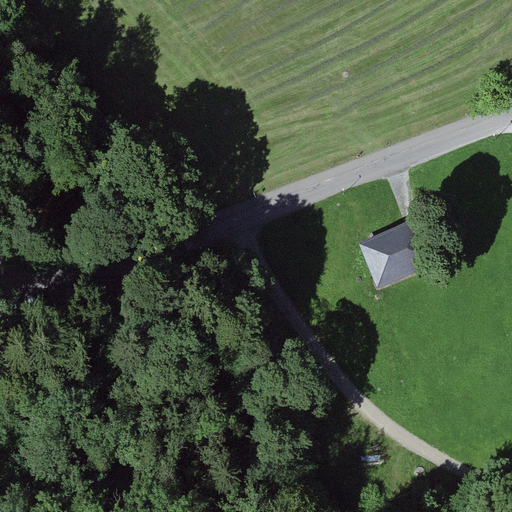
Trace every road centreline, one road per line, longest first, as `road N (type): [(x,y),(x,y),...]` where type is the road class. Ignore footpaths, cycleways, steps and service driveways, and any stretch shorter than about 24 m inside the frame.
road 1 (track): [(511,498),(370,414),(230,220)]
road 2 (residential): [(502,119),(230,220)]
road 3 (residential): [(0,280),(106,265),(205,229)]
